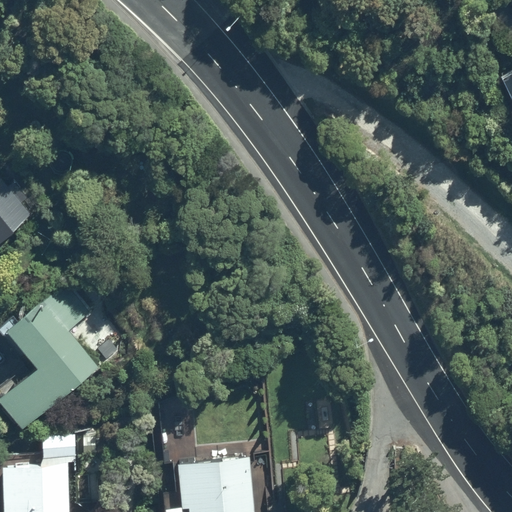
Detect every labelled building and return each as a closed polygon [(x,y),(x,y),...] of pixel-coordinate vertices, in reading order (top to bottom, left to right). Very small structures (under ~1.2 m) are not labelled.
[(511,109),(508,112),(511,120),(511,69),(508,72),(509,73),(500,78),(511,102),(511,109)] [(0,238),(36,211),(0,164),(0,238)] [(7,392),(30,422),(104,364),(74,326),(93,311),(71,282),(15,325),(45,363),(7,392)] [(249,511),(243,437),(175,443),(181,511),(249,511)] [(74,511),(72,458),(11,461),(12,511),(74,511)]
